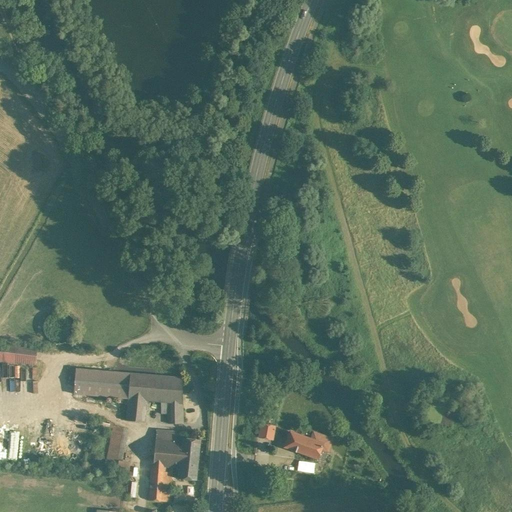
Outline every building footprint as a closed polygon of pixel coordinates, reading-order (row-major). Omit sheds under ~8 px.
[(0,361),(35,366),(37,348),(0,343),(0,361)] [(19,375),(31,377),(32,375),(40,376),(41,369),(27,365),(26,367),(21,366),(19,375)] [(130,373),(76,369),(74,393),(128,399),(130,373)] [(182,378),(130,373),(128,399),(147,401),(161,402),(168,402),(182,404),(182,378)] [(147,401),(128,399),(126,421),(145,422),(147,401)] [(182,404),(168,402),(168,414),(168,424),(183,423),(182,404)] [(127,428),(113,425),(112,432),(126,434),(127,428)] [(260,437),(272,439),(274,427),(262,425),(260,437)] [(179,432),(156,430),(156,438),(178,441),(179,432)] [(126,434),(112,432),(106,460),(120,463),(126,434)] [(321,449),(323,444),(311,440),(290,432),(285,447),(318,459),(321,449)] [(314,433),(311,440),(323,444),(321,449),(327,451),(332,439),(314,433)] [(178,441),(156,438),(153,466),(165,467),(175,468),(178,441)] [(200,440),(182,438),(178,479),(196,480),(200,440)] [(314,472),(315,462),(299,460),(298,471),(314,472)] [(153,466),(151,466),(149,500),(175,502),(177,473),(165,471),(165,467),(153,466)]
